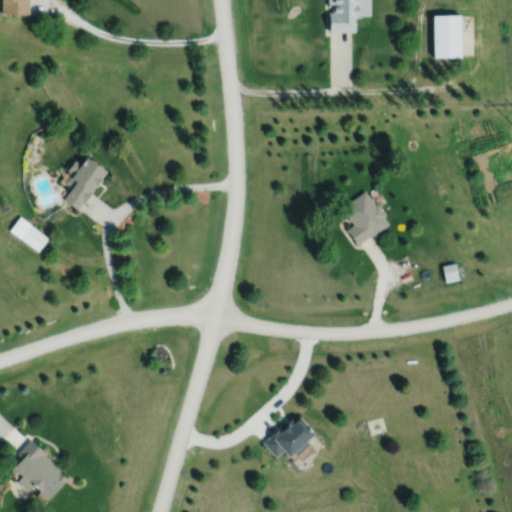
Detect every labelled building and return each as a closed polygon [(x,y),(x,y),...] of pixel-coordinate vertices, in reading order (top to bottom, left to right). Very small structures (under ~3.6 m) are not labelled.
[(2,0),(2,12),(29,12),(29,0),(2,0)] [(327,0),(327,5),(332,5),(332,10),(328,10),(328,30),(355,30),(355,15),(359,15),(359,13),(370,13),(370,0),(327,0)] [(433,13),(434,55),(462,55),(461,12),(433,13)] [(86,155),(80,163),(74,159),(67,169),(73,173),(66,183),(71,187),(63,198),(77,208),(82,201),(83,202),(106,170),(86,155)] [(340,207),(349,220),(350,220),(353,223),(345,229),(356,244),(371,234),(372,235),(389,223),(383,216),(385,214),(377,203),(375,204),(364,189),(340,207)] [(19,215),(9,229),(37,251),(48,237),(19,215)] [(442,265),(445,281),(459,278),(455,262),(442,265)] [(261,439),(274,454),(283,446),(288,451),(292,447),(296,451),(308,441),(304,437),(313,428),(299,412),(292,417),(290,415),(285,420),(285,421),(280,426),(278,423),(267,433),(267,434),(261,439)] [(29,436),(16,450),(21,454),(12,464),(21,473),(16,478),(27,487),(33,481),(39,486),(38,487),(47,496),(66,475),(58,468),(59,467),(42,452),(44,450),(29,436)]
